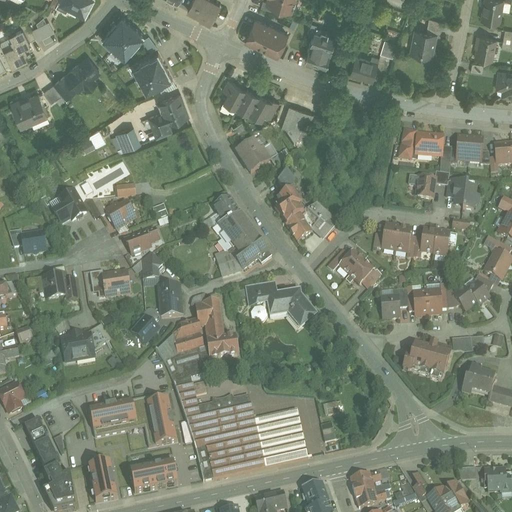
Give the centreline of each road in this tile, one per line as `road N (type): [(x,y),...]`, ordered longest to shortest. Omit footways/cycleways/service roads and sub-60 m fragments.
road 1 (residential): [(222,44),(201,105),(292,256)]
road 2 (residential): [(222,44),(314,83),(444,111)]
road 3 (secondary): [(137,511),(335,467)]
road 4 (residential): [(362,345),(498,326),(511,289)]
road 5 (residential): [(306,274),(371,211),(441,220)]
road 6 (residential): [(112,0),(84,33),(0,86)]
road 7 (residential): [(181,321),(190,293),(292,256)]
